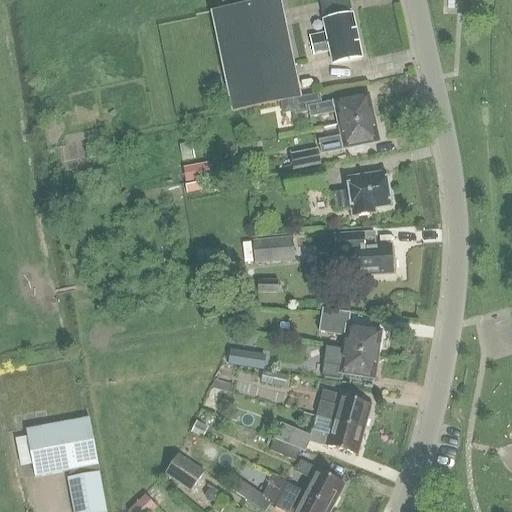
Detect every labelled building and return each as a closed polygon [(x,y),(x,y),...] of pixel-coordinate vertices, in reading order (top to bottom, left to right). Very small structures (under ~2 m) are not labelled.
[(231,114),(301,98),(281,0),(271,0),(210,12),(231,114)] [(332,65),(361,59),(352,15),(323,22),(325,34),(309,37),(313,55),(329,52),(332,65)] [(337,127),(373,120),(368,96),(323,105),(320,94),(281,104),(284,115),(294,112),(295,116),(309,113),(310,119),(322,116),(334,114),(337,127)] [(378,143),(373,120),(337,127),(339,137),(318,141),(321,155),(378,143)] [(320,166),(317,150),(290,155),(293,171),(320,166)] [(200,165),(182,168),(185,182),(202,179),(200,165)] [(326,189),(323,170),(282,177),(286,197),(326,189)] [(351,212),(390,207),(385,174),(347,180),(348,191),(332,193),(335,211),(350,209),(351,212)] [(201,183),(185,186),(187,195),(202,192),(201,183)] [(391,247),(361,249),(360,233),(333,235),(334,254),(353,253),(354,277),(393,274),(391,247)] [(294,262),(293,238),(253,242),(255,265),(294,262)] [(278,294),(278,281),(257,281),(257,294),(278,294)] [(322,310),(319,333),(344,337),(342,349),(378,355),(378,353),(381,332),(348,327),(350,314),(322,310)] [(323,364),(321,376),(338,379),(339,374),(374,380),(378,355),(342,349),(341,351),(326,348),(324,364),(323,364)] [(230,350),(227,366),(264,371),(266,356),(230,350)] [(263,372),(260,383),(285,389),(288,377),(263,372)] [(323,392),(316,416),(332,420),(362,428),(369,405),(323,392)] [(35,478),(69,472),(70,479),(67,479),(73,511),(106,511),(90,419),(26,430),(35,478)] [(280,424),(274,440),(275,441),(300,451),(305,453),(309,443),(355,455),(362,428),(332,420),(332,421),(328,435),(312,430),(310,437),(280,424)] [(196,422),(190,433),(203,440),(209,428),(196,422)] [(295,462),(300,451),(275,441),(270,452),(295,462)] [(207,447),(203,454),(213,461),(218,453),(207,447)] [(190,494),(204,473),(179,456),(165,477),(190,494)] [(300,462),(295,472),(310,480),(303,494),(330,507),(342,484),(300,462)] [(261,511),(266,511),(272,503),(237,479),(229,491),(261,511)] [(281,498),(275,509),(282,511),(327,511),(330,507),(303,494),(288,486),(281,498)] [(151,492),(132,510),(133,511),(156,511),(164,505),(151,492)]
